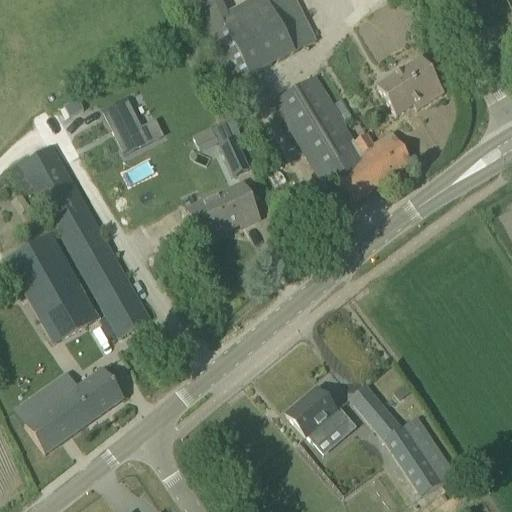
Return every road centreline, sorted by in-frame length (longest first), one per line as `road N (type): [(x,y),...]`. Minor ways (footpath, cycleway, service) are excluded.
road 1 (tertiary): [(144,433),(382,231),(511,144)]
road 2 (unclassified): [(511,137),(489,91),(465,0)]
road 3 (tertiary): [(39,511),(144,433)]
